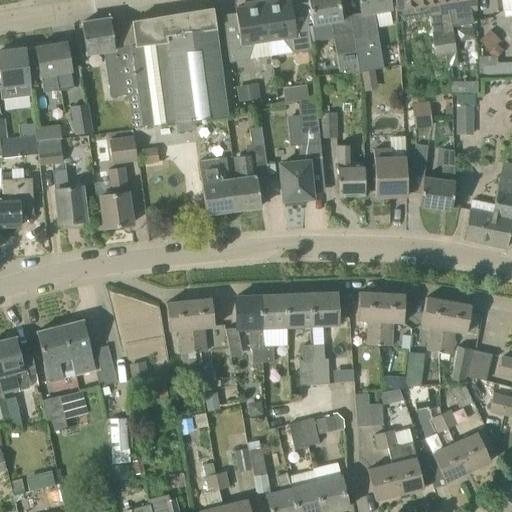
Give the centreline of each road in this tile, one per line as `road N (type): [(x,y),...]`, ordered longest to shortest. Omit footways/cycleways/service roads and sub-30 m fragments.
road 1 (residential): [(0,289),(61,271),(279,247),(457,257),(511,271)]
road 2 (residential): [(130,0),(0,19)]
